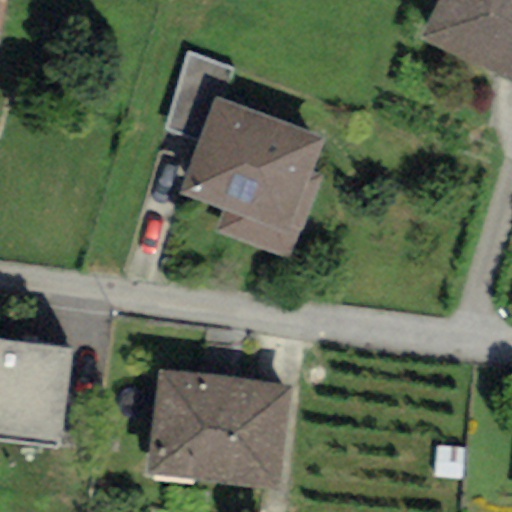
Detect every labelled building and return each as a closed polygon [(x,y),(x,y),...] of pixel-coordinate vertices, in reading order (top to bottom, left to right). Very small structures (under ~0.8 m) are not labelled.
[(511,0),(436,0),(417,40),(511,85),(511,0)] [(214,98),(220,101),(231,69),(187,53),(164,130),(197,143),(214,98)] [(220,101),(214,98),(197,143),(178,193),(224,211),(216,232),(290,260),(322,176),(308,170),(320,138),(220,101)] [(70,350),(0,340),(0,443),(57,451),(70,350)] [(289,387),(158,371),(145,475),(276,491),(289,387)]
